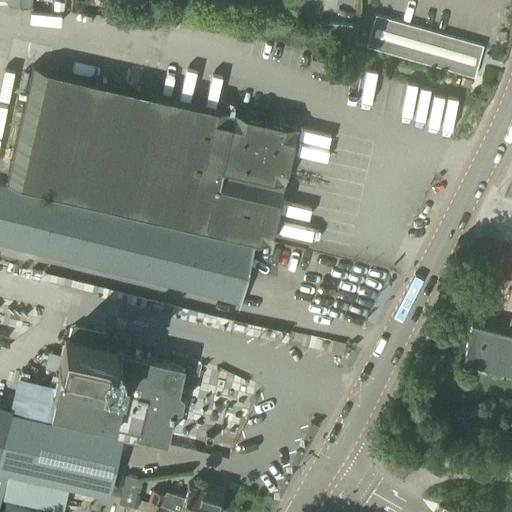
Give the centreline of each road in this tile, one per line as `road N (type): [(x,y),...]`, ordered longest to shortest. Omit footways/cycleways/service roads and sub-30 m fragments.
road 1 (tertiary): [(295,511),(511,105)]
road 2 (unclassified): [(511,474),(436,477),(408,489),(393,511)]
